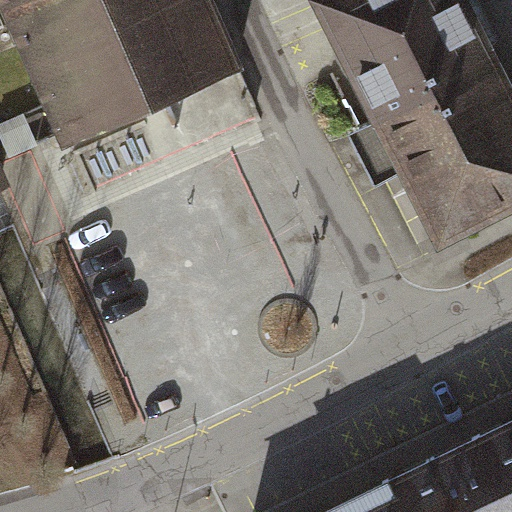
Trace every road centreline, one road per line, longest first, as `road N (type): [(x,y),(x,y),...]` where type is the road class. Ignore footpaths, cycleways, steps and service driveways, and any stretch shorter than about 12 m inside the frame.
road 1 (residential): [(413,358),(245,0)]
road 2 (residential): [(413,358),(88,511)]
